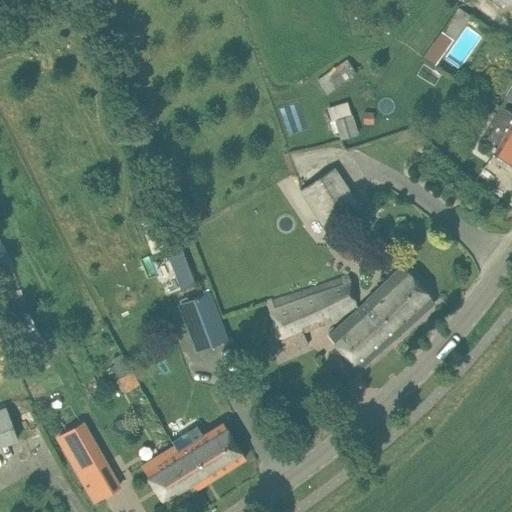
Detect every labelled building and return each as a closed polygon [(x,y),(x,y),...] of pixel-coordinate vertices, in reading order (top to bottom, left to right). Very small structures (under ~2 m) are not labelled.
[(440,33),(421,59),(434,68),(452,42),(440,33)] [(323,90),(327,95),(356,73),(346,59),(309,87),(316,95),(323,90)] [(331,121),(333,120),(340,140),(358,135),(347,102),(326,108),(331,121)] [(494,126),(487,138),(498,145),(492,155),(502,160),(511,166),(511,113),(500,107),(490,124),(494,126)] [(331,168),(298,189),(324,231),(358,210),(331,168)] [(147,242),(149,242),(153,252),(173,246),(163,214),(140,221),(147,242)] [(182,251),(168,257),(181,289),(195,283),(182,251)] [(358,371),(399,334),(434,302),(401,265),(366,299),(367,300),(331,335),(358,371)] [(120,310),(143,299),(138,289),(140,288),(130,267),(86,288),(96,309),(116,300),(120,310)] [(308,343),(303,331),(330,320),(355,304),(344,276),(266,303),(276,329),(285,353),(308,343)] [(180,306),(196,350),(226,339),(210,295),(180,306)] [(0,408),(0,448),(15,443),(2,407),(0,408)] [(174,445),(141,465),(156,489),(166,506),(198,487),(245,458),(222,422),(205,432),(202,435),(197,427),(199,426),(198,425),(188,431),(173,440),(175,444),(174,445)] [(82,423),(58,437),(65,449),(95,501),(119,487),(89,435),(82,423)]
